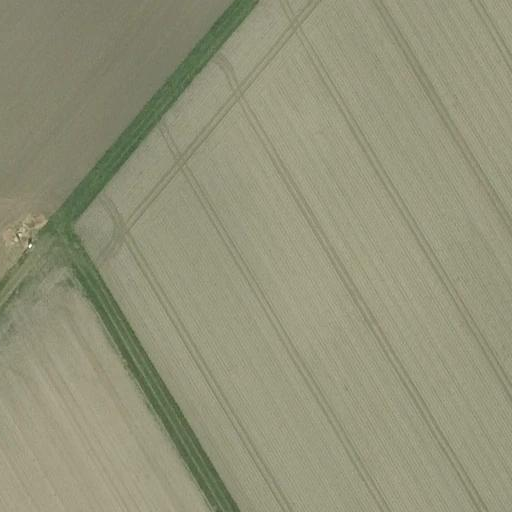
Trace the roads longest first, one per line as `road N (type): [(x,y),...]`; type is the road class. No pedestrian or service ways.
road 1 (track): [(224,511),(57,230)]
road 2 (track): [(248,0),(57,230)]
